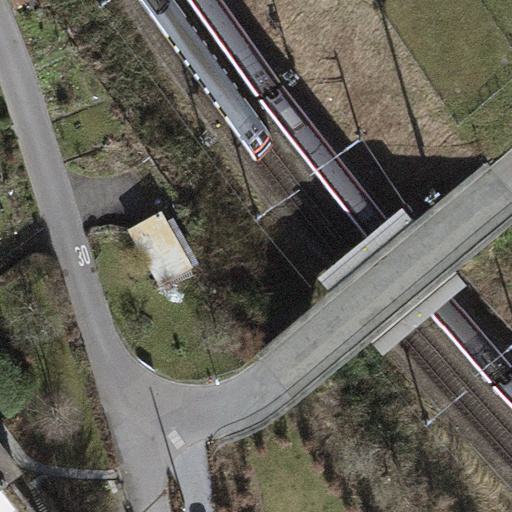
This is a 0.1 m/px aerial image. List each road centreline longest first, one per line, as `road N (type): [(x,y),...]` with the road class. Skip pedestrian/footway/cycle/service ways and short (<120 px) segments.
road 1 (residential): [(158,415),(222,418),(280,387),(511,195)]
road 2 (residential): [(158,415),(118,368),(0,33)]
